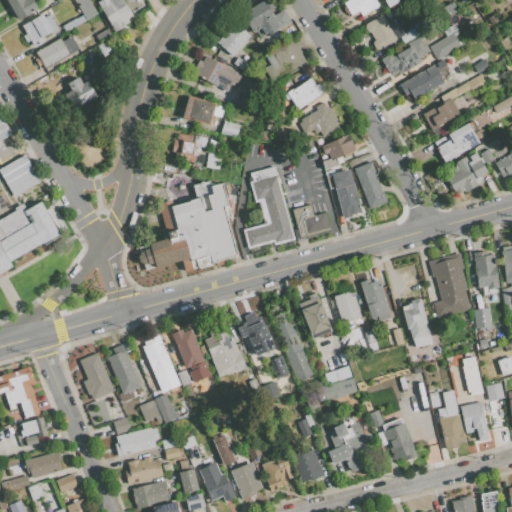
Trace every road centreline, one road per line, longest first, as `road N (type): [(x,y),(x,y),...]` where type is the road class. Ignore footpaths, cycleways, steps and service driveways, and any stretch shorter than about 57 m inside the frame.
road 1 (tertiary): [(0,346),(511,206)]
road 2 (residential): [(302,0),(434,228)]
road 3 (residential): [(290,511),(511,457)]
road 4 (residential): [(132,160),(145,85),(193,0)]
road 5 (residential): [(0,72),(62,177)]
